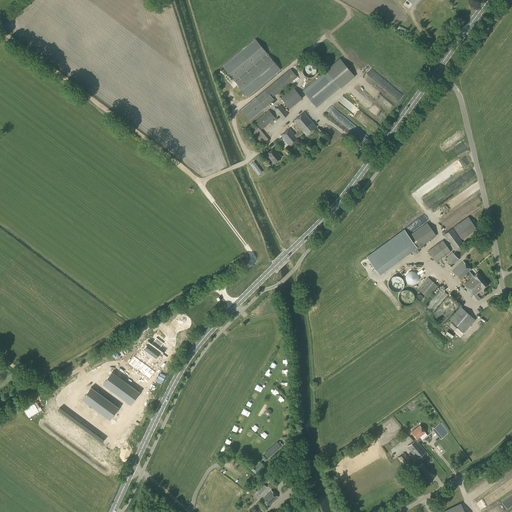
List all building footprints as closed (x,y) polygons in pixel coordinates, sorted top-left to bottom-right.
[(279,70),(255,40),(223,66),(247,96),(279,70)] [(341,88),(355,76),(340,58),(325,70),(326,71),(303,91),(316,107),(340,87),(341,88)] [(316,69),(316,68),(316,66),(315,64),(314,63),(312,62),(311,62),(309,62),(307,62),(306,63),(305,64),(304,65),(303,67),(303,68),(303,70),(304,72),(305,73),(306,74),(307,75),(309,75),(311,75),(312,75),(314,74),(315,72),(316,71),(316,69)] [(260,95),(256,98),(241,110),(249,120),(264,107),(265,108),(275,100),(272,97),(297,77),(291,69),(260,95)] [(288,107),(301,97),(293,87),(280,98),(288,107)] [(282,119),(288,115),(280,105),(275,110),(282,119)] [(261,129),(275,118),(269,110),(255,121),(261,129)] [(316,127),(312,121),(311,122),(304,112),(294,121),(300,128),(299,129),(300,130),(295,135),(289,128),(281,135),(290,146),(298,139),(297,138),(303,132),(306,135),(316,127)] [(256,125),(255,126),(249,131),(260,145),(268,139),(256,125)] [(281,157),(274,148),(266,154),(274,163),(281,157)] [(469,157),(463,164),(466,167),(472,160),(469,157)] [(256,161),(252,164),(260,174),(263,171),(256,161)] [(470,173),(457,184),(460,188),(474,177),(470,173)] [(426,187),(429,191),(435,186),(432,182),(426,187)] [(462,239),(476,228),(468,217),(453,228),(462,239)] [(421,246),(436,235),(427,223),(409,236),(404,229),(366,257),(379,275),(411,251),(414,255),(419,252),(418,250),(422,247),(421,246)] [(454,249),(462,243),(452,229),(444,234),(454,249)] [(436,262),(451,251),(442,240),(427,251),(436,262)] [(452,266),(459,259),(452,252),(445,259),(452,266)] [(483,279),(477,272),(473,276),(469,271),(471,270),(463,261),(452,272),(460,280),(467,273),(468,274),(467,276),(471,279),(465,285),(470,291),(483,279)] [(428,298),(438,286),(428,277),(418,289),(428,298)] [(483,279),(470,291),(474,295),(482,287),(483,288),(488,284),(483,279)] [(441,289),(434,297),(426,307),(432,312),(447,295),(443,292),(445,290),(442,288),(441,290),(441,289)] [(444,314),(445,315),(455,308),(451,302),(439,311),(442,315),(444,314)] [(464,332),(475,320),(460,307),(449,319),(464,332)] [(145,354),(142,358),(147,362),(152,355),(156,358),(160,353),(157,350),(162,343),(155,338),(152,342),(150,345),(148,343),(144,348),(148,351),(145,355),(145,354)] [(134,356),(129,363),(149,378),(154,372),(134,356)] [(112,371),(109,375),(124,387),(127,382),(112,371)] [(255,389),(261,393),(264,387),(259,383),(255,389)] [(134,388),(131,392),(136,396),(139,392),(134,388)] [(121,399),(112,404),(120,416),(128,411),(121,399)] [(36,402),(24,410),(28,418),(41,410),(36,402)] [(440,423),(432,429),(440,439),(448,433),(440,423)] [(417,459),(426,452),(418,442),(420,440),(418,437),(425,432),(419,425),(411,432),(416,439),(407,447),(417,459)] [(123,434),(124,433),(114,426),(110,431),(124,441),(127,437),(123,434)] [(431,445),(439,440),(436,435),(428,441),(431,445)] [(267,458),(281,447),(277,442),(263,453),(267,458)] [(403,465),(410,459),(404,452),(397,458),(403,465)] [(426,475),(416,482),(420,488),(430,482),(426,475)] [(260,495),(267,487),(263,484),(256,491),(260,495)] [(269,506),(278,497),(271,490),(262,500),(269,506)]
